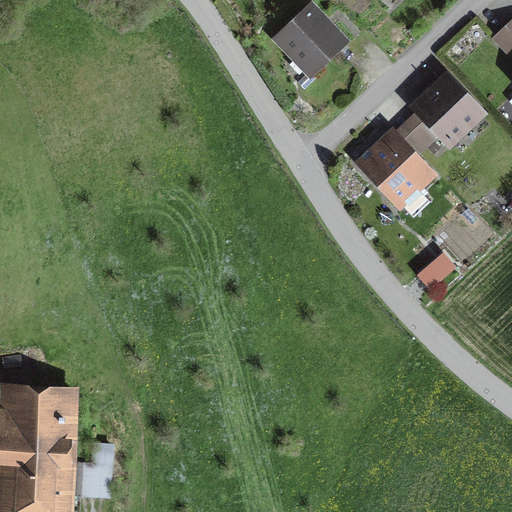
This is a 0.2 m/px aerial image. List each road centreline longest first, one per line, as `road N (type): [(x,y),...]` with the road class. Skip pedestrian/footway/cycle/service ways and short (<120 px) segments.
road 1 (residential): [(300,165),(407,310),(511,404)]
road 2 (residential): [(300,165),(475,0)]
road 3 (residential): [(195,0),(300,165)]
